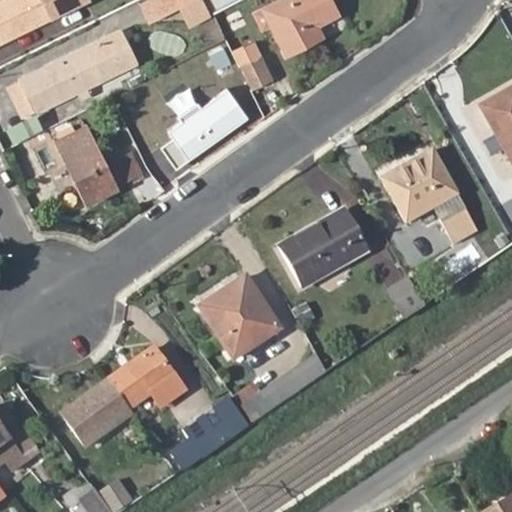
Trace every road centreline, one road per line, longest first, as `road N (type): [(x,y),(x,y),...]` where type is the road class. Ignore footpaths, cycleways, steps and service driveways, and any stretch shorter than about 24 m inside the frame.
road 1 (residential): [(49,302),(270,158),(454,18)]
road 2 (unclassified): [(331,511),(511,389)]
